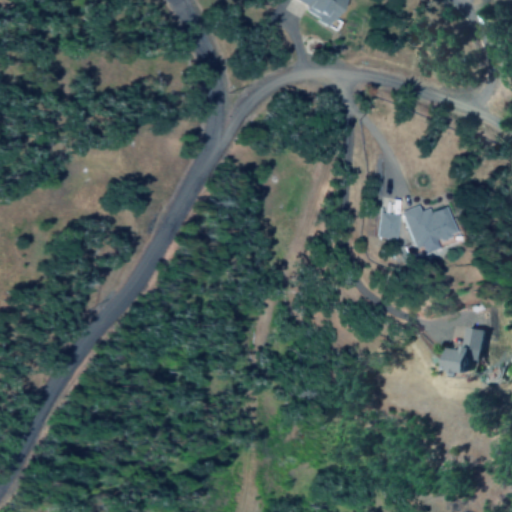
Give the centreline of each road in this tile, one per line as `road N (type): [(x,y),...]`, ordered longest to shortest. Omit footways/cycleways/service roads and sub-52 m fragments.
road 1 (residential): [(0,476),(48,387),(125,287),(203,158),(212,127),(208,79),(172,0)]
road 2 (residential): [(203,158),(258,93),(301,74),(407,88),(511,133)]
